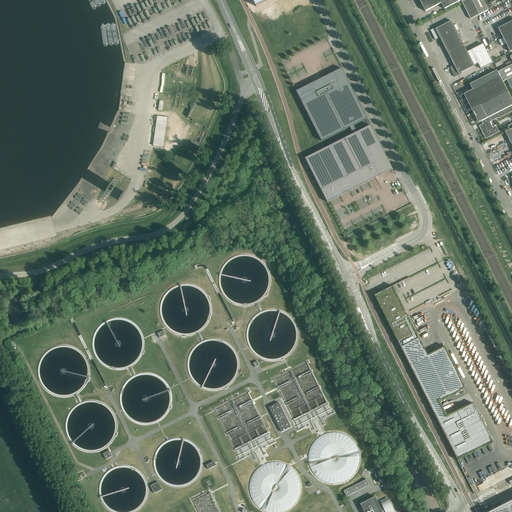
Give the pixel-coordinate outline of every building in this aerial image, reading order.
[(276,0),(252,0),(257,10),(276,0)] [(419,0),(422,5),(425,11),(441,3),(444,9),(462,0),(419,0)] [(482,0),(464,0),(461,2),(470,19),(488,10),(482,0)] [(511,20),(511,21),(498,28),(503,38),(499,40),(502,45),(506,43),(510,52),(511,51),(511,20)] [(447,52),(463,43),(451,21),(438,28),(438,27),(430,30),(432,34),(433,34),(434,36),(433,36),(435,40),(440,38),(447,52)] [(463,43),(447,52),(452,62),(454,65),(449,68),(451,72),(452,71),(453,73),(452,73),(454,77),(459,75),(462,73),(461,72),(474,66),(478,64),(481,69),(493,63),(483,44),(467,52),(463,43)] [(511,64),(497,72),(502,82),(511,76),(511,64)] [(348,192),(372,180),(370,178),(374,176),(378,174),(379,176),(393,169),(371,125),(369,126),(357,132),(353,125),(365,119),(367,118),(342,68),(326,76),(333,90),(326,93),(320,82),(316,84),(313,86),(312,84),(304,87),(296,91),(321,141),(323,140),(350,127),(353,134),(327,148),(305,158),(327,202),(341,195),(340,193),(347,189),(348,192)] [(497,70),(470,85),(472,90),(480,105),(487,118),(486,119),(496,114),(498,118),(511,111),(511,100),(508,92),(507,92),(502,82),(497,72),(497,70)] [(484,134),(484,135),(486,139),(499,132),(496,126),(492,128),(489,122),(498,118),(496,114),(486,119),(487,122),(479,126),(483,133),(483,132),(484,134)] [(164,147),(168,117),(158,116),(154,146),(164,147)] [(460,391),(453,377),(459,375),(445,347),(443,348),(428,356),(406,313),(392,286),(385,289),(381,291),(373,295),(454,455),(455,455),(456,455),(490,437),(483,422),(473,403),(438,421),(431,406),(460,391)] [(281,432),(291,427),(279,403),(269,407),(281,432)] [(112,456),(109,451),(103,454),(106,459),(112,456)] [(347,497),(369,485),(366,480),(344,491),(347,497)] [(158,482),(151,486),(154,493),(162,490),(158,482)] [(361,504),(360,504),(364,511),(394,511),(391,505),(388,499),(381,503),(384,509),(383,509),(381,510),(380,508),(379,505),(376,499),(375,497),(361,504)] [(511,511),(511,500),(489,511),(511,511)]
